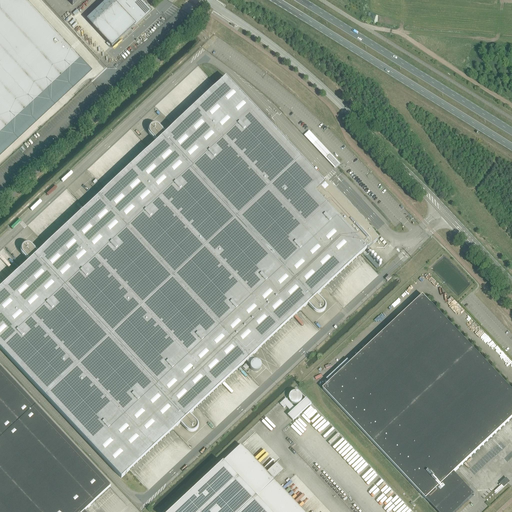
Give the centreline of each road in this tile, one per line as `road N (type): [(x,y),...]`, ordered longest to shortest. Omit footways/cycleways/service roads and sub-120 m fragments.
road 1 (unclassified): [(206,0),(329,95),(511,287)]
road 2 (unknown): [(416,229),(266,85),(214,46),(201,59)]
road 3 (unclassified): [(0,209),(209,13)]
road 4 (primary): [(272,0),(511,147)]
road 5 (unknown): [(340,511),(276,444),(280,428),(295,422),(382,511)]
road 6 (primary): [(511,130),(298,0)]
road 7 (unknown): [(511,376),(423,292),(344,356)]
road 8 (track): [(361,25),(398,32),(511,105)]
